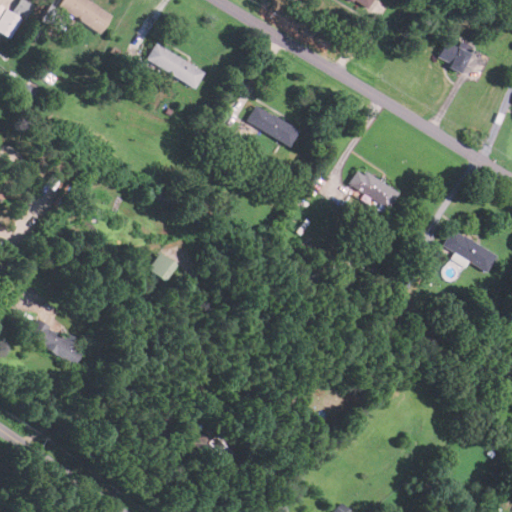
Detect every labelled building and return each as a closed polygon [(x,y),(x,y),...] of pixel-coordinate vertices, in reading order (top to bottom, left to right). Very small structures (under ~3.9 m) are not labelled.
[(0,34),(9,39),(29,3),(23,0),(16,0),(10,12),(3,8),(0,13),(0,34)] [(110,13),(88,0),(58,0),(55,7),(99,32),(110,13)] [(349,0),(363,8),(367,0),(349,0)] [(459,46),(441,41),(435,62),(460,69),(467,45),(459,43),(459,46)] [(143,58),(191,88),(201,72),(153,42),(143,58)] [(287,146),(296,129),(252,105),(243,122),(287,146)] [(344,186),(385,208),(395,190),(354,167),(344,186)] [(172,197),(158,190),(153,200),(168,206),(172,197)] [(462,265),(464,261),(484,271),(493,253),(448,230),(440,246),(452,252),(449,259),(462,265)] [(172,265),(156,252),(143,268),(159,281),(172,265)] [(62,335),(33,319),(23,336),(71,365),(83,345),(63,333),(62,335)] [(347,511),(337,502),(328,511),(347,511)]
